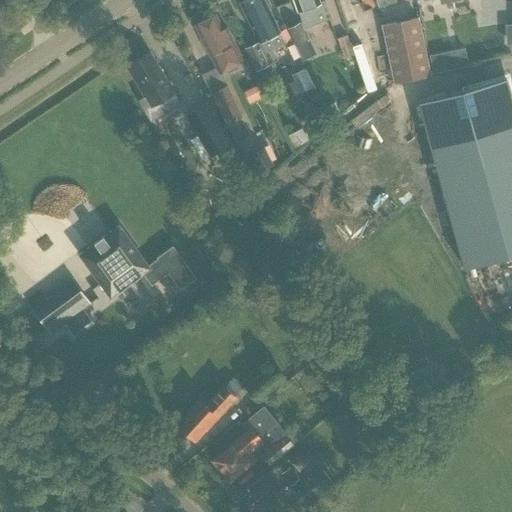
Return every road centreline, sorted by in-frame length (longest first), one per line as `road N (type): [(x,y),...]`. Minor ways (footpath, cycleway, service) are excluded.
road 1 (unclassified): [(192,511),(150,477),(0,387)]
road 2 (tertiary): [(0,85),(131,0)]
